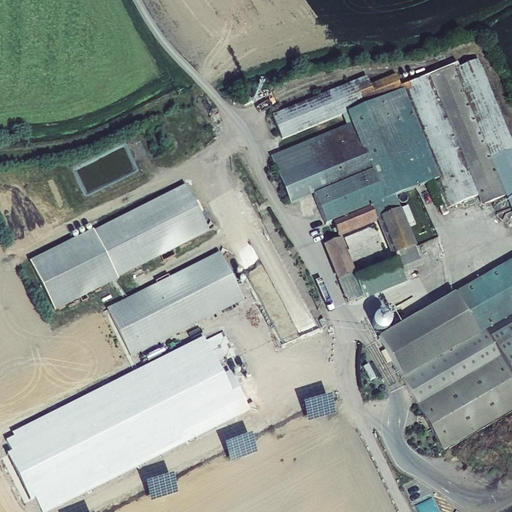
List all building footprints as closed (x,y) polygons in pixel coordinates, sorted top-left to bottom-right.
[(371,79),(275,114),(285,138),(351,113),(352,113),(352,114),(385,102),(402,150),(426,142),(411,98),(414,97),(449,196),(446,198),(442,199),(447,213),(480,202),(483,212),(510,203),(511,209),(511,144),(485,68),(467,74),(465,70),(406,91),(401,79),(375,88),(371,79)] [(411,98),(426,142),(441,183),(446,198),(449,196),(414,97),(411,98)] [(441,183),(426,142),(402,150),(385,102),(352,114),(352,113),(351,113),(355,126),(358,134),(376,184),(379,183),(387,201),(394,199),(394,198),(441,183)] [(394,199),(387,201),(379,183),(376,184),(358,134),(355,126),(272,155),(290,203),(313,194),(325,225),(331,222),(336,234),(379,219),(392,255),(412,247),(405,228),(412,225),(406,209),(399,211),(394,199)] [(181,184),(25,262),(48,308),(74,295),(76,300),(83,298),(80,292),(155,255),(158,261),(170,254),(167,248),(204,230),(181,184)] [(350,276),(349,274),(336,237),(320,243),(342,304),(359,298),(365,314),(406,295),(394,261),(353,277),(352,277),(350,276)] [(215,252),(102,309),(125,355),(238,298),(215,252)] [(441,453),(511,412),(511,267),(379,343),(441,453)]
